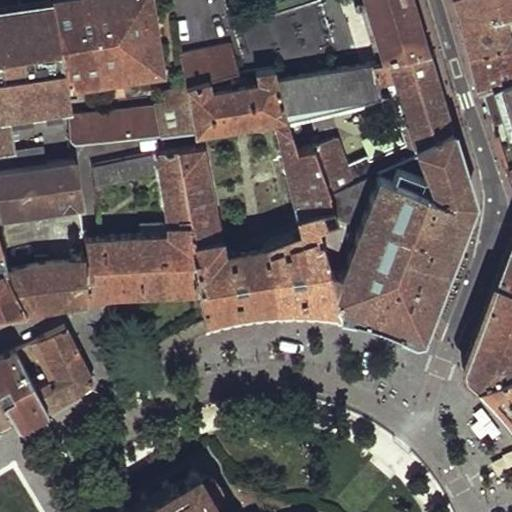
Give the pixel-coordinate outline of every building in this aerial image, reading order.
[(0,0),(0,61),(24,55),(62,48),(69,80),(162,65),(148,0),(48,0),(0,7),(0,0),(368,0),(388,62),(431,54),(414,0),(0,0)] [(469,60),(511,43),(511,0),(451,0),(466,47),(469,60)] [(474,78),(477,88),(482,86),(490,82),(511,72),(511,43),(469,60),(474,78)] [(182,54),(188,83),(214,77),(238,72),(232,45),(182,54)] [(0,122),(21,118),(69,106),(71,105),(69,80),(62,48),(24,55),(0,61),(0,122)] [(388,62),(279,81),(289,118),(392,93),(410,146),(357,161),(356,156),(345,159),(339,141),(317,147),(332,197),(383,175),(421,158),(422,147),(453,130),(443,95),(431,54),(388,62)] [(197,130),(197,132),(276,122),(303,228),(317,222),(321,229),(331,224),(339,220),(332,197),(317,147),(300,153),(289,118),(279,81),(275,63),(256,67),(259,81),(216,90),(214,77),(188,83),(189,87),(197,130)] [(511,72),(490,82),(501,116),(508,133),(511,132),(511,72)] [(482,86),(492,119),(501,116),(490,82),(482,86)] [(157,105),(160,135),(197,130),(189,87),(166,92),(167,103),(157,105)] [(75,144),(160,135),(157,105),(69,114),(69,139),(75,144)] [(21,118),(0,122),(0,129),(1,133),(13,131),(23,127),(21,118)] [(0,164),(21,160),(13,131),(1,133),(0,129),(0,164)] [(453,130),(422,147),(421,158),(383,175),(349,277),(340,273),(335,258),(342,255),(331,224),(321,229),(332,265),(331,268),(339,313),(360,317),(379,323),(413,336),(421,335),(430,312),(434,301),(472,202),(474,197),(465,166),(453,130)] [(204,148),(183,150),(200,293),(204,321),(230,313),(257,309),(267,309),(278,309),(265,242),(228,247),(204,148)] [(174,232),(137,233),(95,234),(87,234),(91,258),(87,298),(98,296),(109,293),(147,293),(200,293),(183,150),(164,153),(171,221),(174,232)] [(0,184),(2,184),(55,172),(50,153),(21,160),(0,164),(0,184)] [(97,185),(156,174),(155,155),(96,166),(97,185)] [(2,184),(7,205),(81,189),(78,168),(55,172),(2,184)] [(29,308),(87,298),(91,258),(23,272),(7,205),(1,206),(3,212),(0,212),(0,248),(7,277),(29,308)] [(137,221),(137,233),(174,232),(171,221),(137,221)] [(303,228),(265,242),(278,309),(298,307),(316,309),(330,311),(339,313),(331,268),(332,265),(321,229),(317,222),(303,228)] [(467,373),(475,381),(511,366),(511,235),(492,287),(463,364),(467,373)] [(0,313),(29,308),(7,277),(0,248),(0,313)] [(57,374),(37,385),(48,407),(67,396),(94,381),(65,324),(37,337),(57,374)] [(17,348),(0,355),(0,393),(12,416),(17,425),(32,416),(48,407),(37,385),(17,348)] [(511,366),(475,381),(511,420),(511,366)] [(0,393),(0,422),(12,416),(0,393)] [(218,511),(215,504),(216,503),(217,502),(218,501),(220,500),(220,499),(221,498),(221,497),(222,495),(222,493),(222,492),(222,491),(222,490),(222,488),(222,487),(221,485),(221,484),(220,483),(219,481),(217,480),(216,479),(215,479),(213,478),(212,477),(210,477),(209,477),(207,477),(206,477),(205,477),(203,477),(201,478),(200,475),(198,476),(195,471),(173,483),(170,478),(164,482),(119,508),(120,511),(218,511)]
